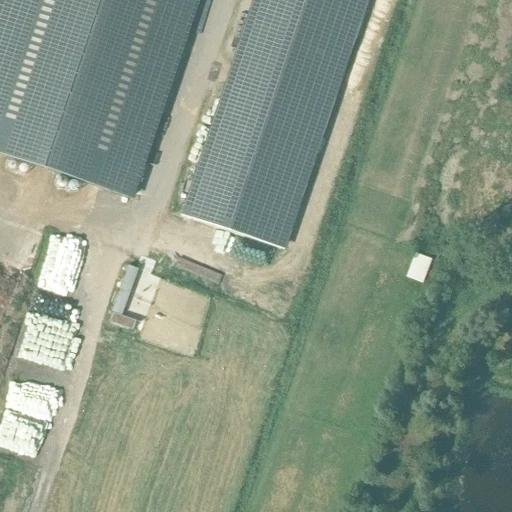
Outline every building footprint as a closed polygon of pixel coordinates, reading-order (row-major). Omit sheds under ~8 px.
[(195,0),(3,0),(0,10),(0,155),(129,199),(195,0)] [(265,0),(195,221),(282,248),(360,0),(265,0)] [(208,269),(211,257),(156,246),(153,258),(208,269)] [(416,254),(407,277),(423,284),(432,260),(416,254)] [(111,456),(133,461),(139,437),(117,431),(111,456)]
